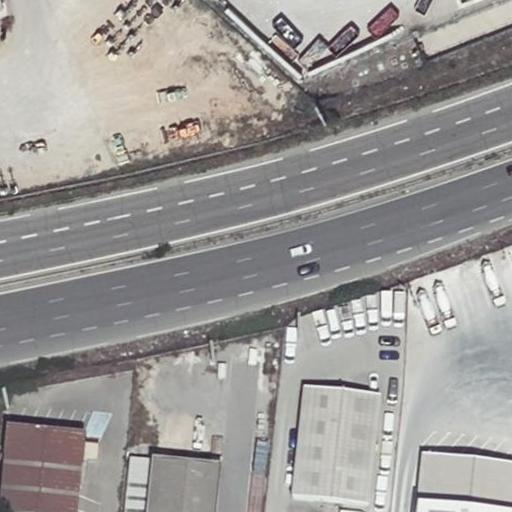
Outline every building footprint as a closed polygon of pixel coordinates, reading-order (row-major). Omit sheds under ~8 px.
[(374,400),(300,392),(289,502),(364,509),(374,400)] [(0,511),(76,511),(81,463),(83,446),(84,436),(6,429),(0,492),(0,511)] [(99,448),(83,446),(81,463),(97,465),(99,448)] [(511,511),(511,468),(420,458),(414,511),(511,511)] [(149,511),(149,509),(154,464),(134,462),(128,511),(149,511)] [(154,464),(149,509),(171,511),(215,511),(220,471),(154,464)]
